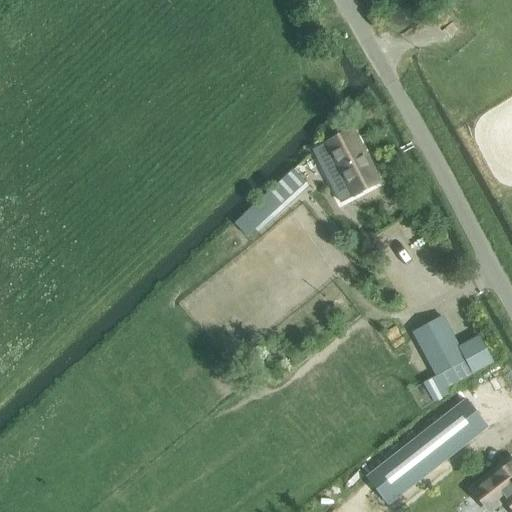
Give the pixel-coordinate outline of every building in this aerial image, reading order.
[(348,134),(313,152),(340,203),(371,187),(365,176),(369,174),(348,134)] [(309,188),(294,171),(243,217),(258,234),(309,188)] [(448,387),(492,363),(479,336),(457,348),(442,319),(413,335),(436,377),(422,384),(434,405),(452,395),(448,387)] [(466,402),(367,480),(387,505),(447,457),(486,427),(467,402),(466,402)] [(494,478),(474,494),(487,511),(502,499),(511,511),(511,464),(494,478)]
